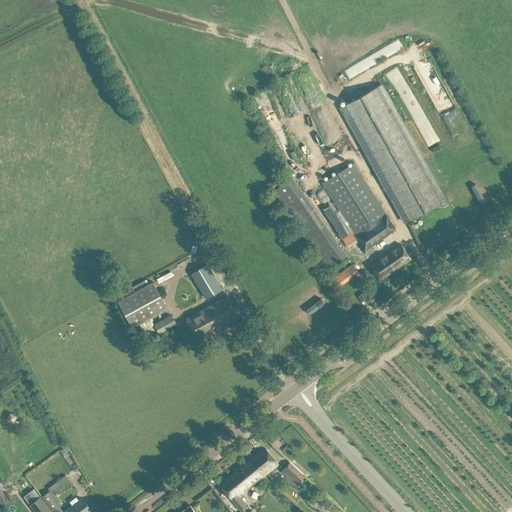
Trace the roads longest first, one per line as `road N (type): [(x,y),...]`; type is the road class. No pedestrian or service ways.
road 1 (track): [(284,380),(79,0)]
road 2 (tertiary): [(296,387),(511,225)]
road 3 (tertiary): [(132,511),(296,387)]
road 4 (tertiary): [(406,511),(296,387)]
